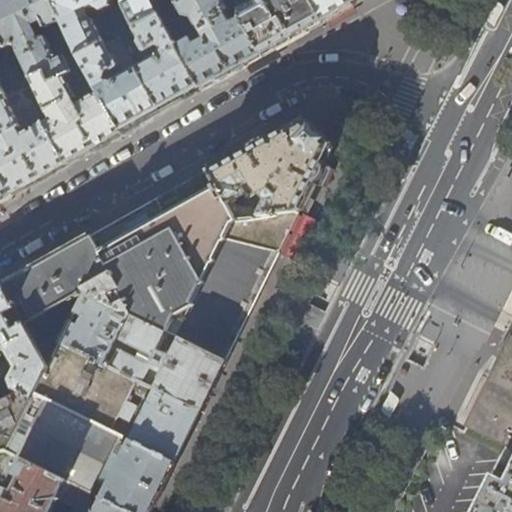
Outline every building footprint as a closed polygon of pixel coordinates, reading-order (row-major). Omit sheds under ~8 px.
[(0,0),(0,31),(8,48),(17,44),(33,78),(47,72),(52,82),(67,75),(86,66),(80,55),(78,51),(59,59),(48,37),(41,40),(36,27),(46,22),(49,29),(59,24),(62,32),(68,29),(54,0),(0,0)] [(54,0),(68,29),(78,51),(80,55),(106,42),(89,9),(95,7),(103,12),(113,7),(114,0),(123,0),(135,26),(160,14),(157,7),(153,0),(54,0)] [(170,0),(157,7),(160,14),(167,10),(179,4),(186,0),(170,0)] [(223,0),(186,0),(179,4),(184,16),(193,19),(199,31),(202,32),(205,38),(196,43),(193,37),(178,45),(202,89),(224,77),(262,55),(241,17),(233,22),(227,11),(228,8),(223,0)] [(259,0),(260,1),(254,5),(251,3),(238,11),(241,17),(262,55),(288,41),(324,21),(312,0),(259,0)] [(312,0),(324,21),(327,19),(345,9),(354,4),(361,0),(312,0)] [(345,9),(327,19),(330,24),(357,9),(354,4),(345,9)] [(167,10),(160,14),(172,35),(178,32),(167,10)] [(172,35),(160,14),(135,26),(141,39),(140,43),(144,51),(148,52),(158,46),(162,47),(163,49),(160,52),(160,55),(139,67),(164,111),(181,101),(202,89),(178,45),(172,35)] [(112,31),(115,37),(128,30),(125,24),(112,31)] [(0,98),(15,91),(26,86),(25,82),(23,79),(5,88),(0,77),(0,49),(2,49),(6,56),(11,54),(8,48),(0,31),(0,98)] [(112,55),(106,42),(80,55),(86,66),(97,86),(123,133),(141,123),(164,111),(139,67),(116,80),(115,78),(112,77),(109,79),(108,77),(109,73),(120,67),(121,64),(116,56),(112,55)] [(47,72),(33,78),(25,82),(26,86),(46,122),(69,164),(98,148),(123,133),(97,86),(92,89),(95,96),(79,105),(75,99),(79,97),(67,75),(52,82),(47,72)] [(18,96),(15,91),(0,98),(0,146),(0,148),(0,147),(0,168),(14,194),(41,180),(69,164),(46,122),(24,134),(21,128),(24,127),(11,100),(18,96)] [(334,145),(305,117),(260,143),(254,146),(209,171),(236,218),(251,217),(301,211),(312,189),(334,145)] [(0,202),(14,194),(0,168),(0,202)] [(301,213),(301,211),(251,217),(236,218),(209,171),(150,204),(101,231),(38,267),(3,286),(15,309),(24,325),(85,291),(87,292),(226,362),(255,305),(271,273),(280,254),(301,213)] [(315,220),(301,213),(280,254),(294,261),(315,220)] [(4,315),(15,309),(3,286),(0,288),(0,357),(0,356),(0,354),(4,352),(14,369),(7,381),(12,390),(15,392),(33,400),(36,394),(49,369),(24,326),(13,332),(4,315)] [(511,290),(503,309),(511,313),(511,290)] [(72,322),(61,343),(105,365),(118,338),(154,357),(150,365),(122,351),(113,369),(201,413),(204,407),(226,362),(87,292),(77,314),(87,319),(82,327),(72,322)] [(492,374),(479,400),(511,417),(511,335),(510,334),(492,374)] [(113,369),(105,365),(61,343),(49,369),(36,394),(131,441),(175,464),(198,419),(201,413),(113,369)] [(400,400),(391,391),(380,410),(390,417),(400,400)] [(0,511),(0,452),(7,452),(33,400),(15,392),(0,398),(0,511)] [(131,441),(36,394),(33,400),(7,452),(19,458),(20,459),(101,499),(103,499),(128,511),(151,511),(165,483),(169,477),(172,471),(175,464),(131,441)] [(511,511),(511,417),(479,400),(472,415),(466,428),(511,451),(511,469),(506,482),(492,475),(474,511),(511,511)] [(3,494),(0,492),(0,511),(51,511),(57,500),(81,511),(128,511),(103,499),(101,499),(20,459),(12,475),(18,478),(11,492),(4,488),(3,494)]
